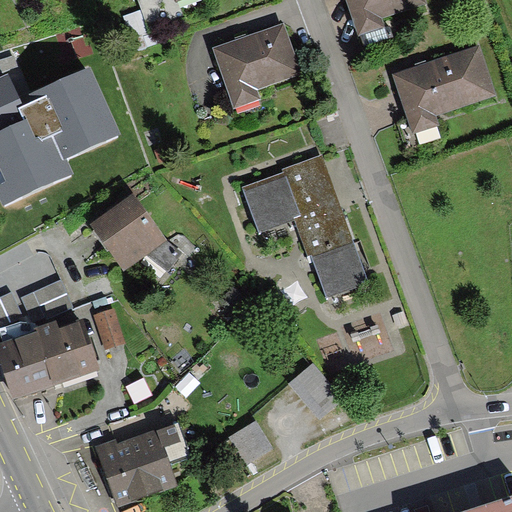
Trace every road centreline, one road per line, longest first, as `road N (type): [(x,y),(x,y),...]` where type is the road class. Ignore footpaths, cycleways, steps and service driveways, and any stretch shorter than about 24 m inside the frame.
road 1 (residential): [(312,0),(464,409)]
road 2 (residential): [(464,409),(367,437),(233,511)]
